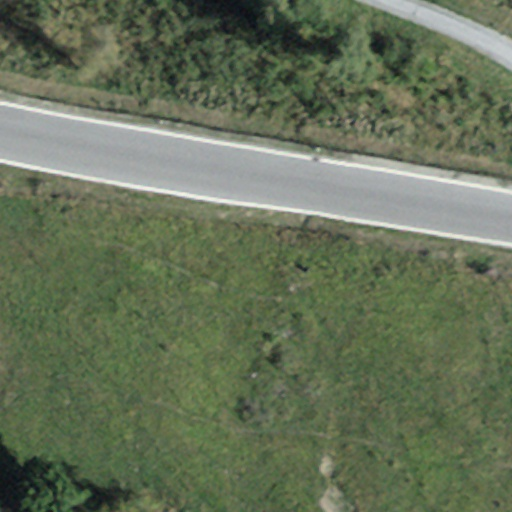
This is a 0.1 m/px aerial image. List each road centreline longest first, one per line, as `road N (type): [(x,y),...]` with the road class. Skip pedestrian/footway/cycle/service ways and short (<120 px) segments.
road 1 (tertiary): [(511,227),(170,164),(0,123)]
road 2 (residential): [(511,102),(338,0)]
